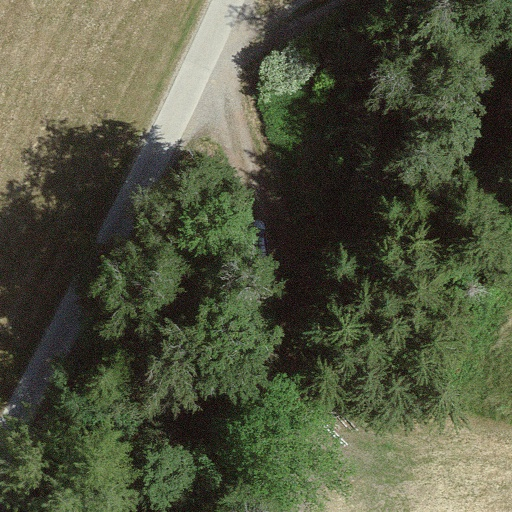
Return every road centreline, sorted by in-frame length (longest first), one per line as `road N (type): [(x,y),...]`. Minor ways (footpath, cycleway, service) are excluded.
road 1 (unclassified): [(224,0),(188,95),(0,453)]
road 2 (track): [(188,95),(319,0)]
